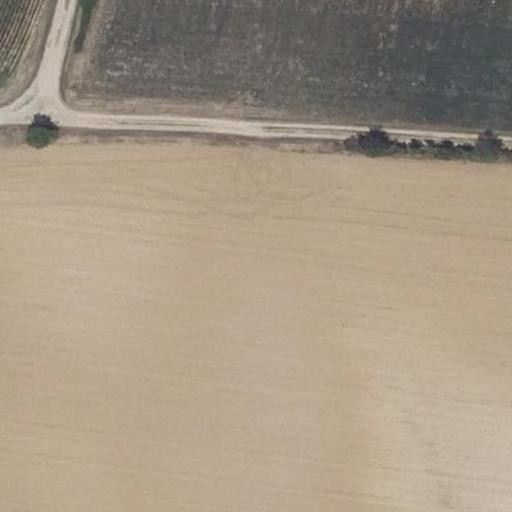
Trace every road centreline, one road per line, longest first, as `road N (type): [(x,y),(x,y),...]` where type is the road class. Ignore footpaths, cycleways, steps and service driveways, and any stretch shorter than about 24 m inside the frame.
road 1 (track): [(34,116),(511,143)]
road 2 (track): [(66,0),(34,116)]
